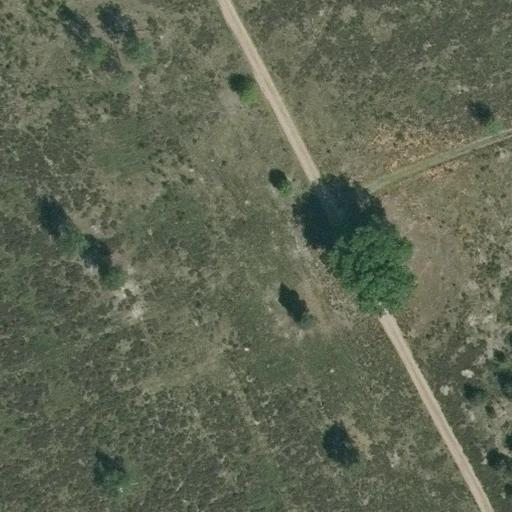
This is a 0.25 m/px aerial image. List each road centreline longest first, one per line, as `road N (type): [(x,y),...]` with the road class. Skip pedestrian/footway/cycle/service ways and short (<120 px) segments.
road 1 (track): [(486,511),(225,0)]
road 2 (track): [(331,208),(511,128)]
